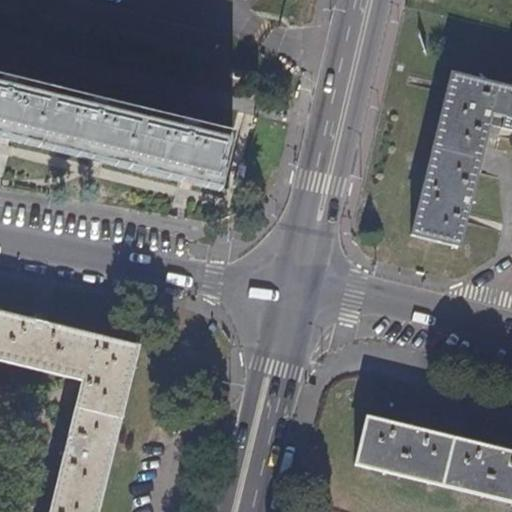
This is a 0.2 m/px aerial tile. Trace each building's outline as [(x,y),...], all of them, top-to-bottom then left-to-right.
[(458,248),(490,117),(502,119),(499,129),(511,132),(511,81),(511,82),(510,89),(449,74),(410,236),(458,248)] [(232,135),(0,78),(0,135),(218,189),(232,135)] [(0,314),(17,319),(20,308),(3,304),(0,313),(0,314)] [(96,511),(137,348),(100,339),(83,335),(17,319),(0,314),(0,362),(83,383),(68,441),(64,460),(50,511),(96,511)] [(100,339),(103,328),(86,323),(83,335),(100,339)] [(511,511),(511,453),(365,418),(354,463),(511,501),(511,511)] [(64,460),(68,441),(58,439),(53,457),(64,460)]
